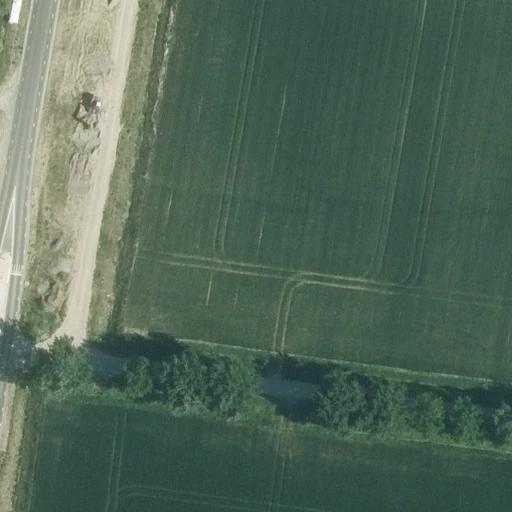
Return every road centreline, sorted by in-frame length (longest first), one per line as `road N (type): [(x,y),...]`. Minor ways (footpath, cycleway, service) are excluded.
road 1 (unclassified): [(511,419),(3,350)]
road 2 (tertiary): [(11,206),(45,0)]
road 3 (tertiary): [(3,350),(16,254),(11,206)]
